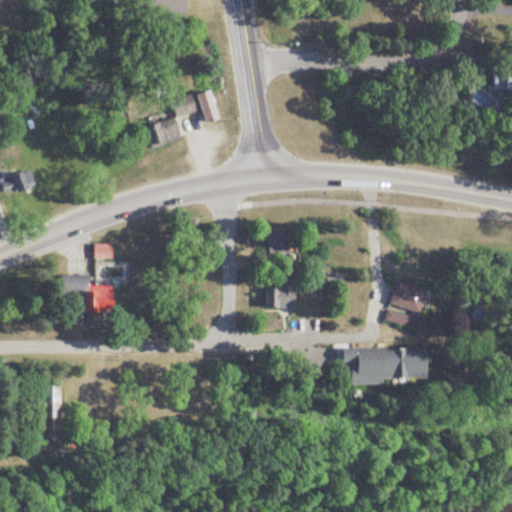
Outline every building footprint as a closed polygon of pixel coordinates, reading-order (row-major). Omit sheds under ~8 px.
[(503,88),(511,87),(511,66),(504,66),(503,88)] [(217,119),(206,92),(194,97),(205,124),(217,119)] [(170,103),(176,119),(193,112),(187,97),(170,103)] [(0,174),(0,193),(22,193),(22,175),(0,174)] [(266,233),(266,259),(286,259),(286,233),(266,233)] [(390,308),(428,308),(428,288),(390,288),(390,308)] [(289,306),(289,290),(274,290),(274,306),(289,306)] [(428,323),(389,310),(387,318),(426,331),(428,323)] [(436,378),(435,348),(394,348),(394,379),(436,378)]
